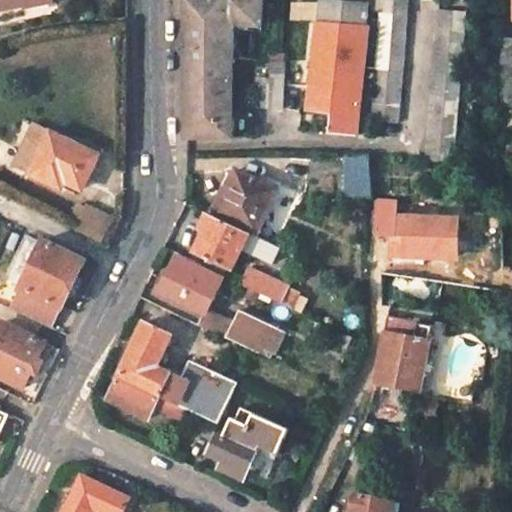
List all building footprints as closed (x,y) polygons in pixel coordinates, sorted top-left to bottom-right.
[(234,35),(263,35),(263,0),(186,0),(189,140),(235,140),(234,35)] [(372,125),(397,127),(409,0),(372,0),(371,14),(380,15),(372,125)] [(429,163),(457,165),(466,15),(439,14),(429,163)] [(365,29),(316,25),(310,109),(334,112),(332,132),(357,134),(365,29)] [(287,110),(290,65),(274,64),(273,80),(259,78),(257,107),(287,110)] [(86,191),(102,157),(37,125),(17,167),(65,190),(69,183),(86,191)] [(344,152),(347,192),(371,191),(369,150),(344,152)] [(282,193),(242,173),(232,190),(229,189),(217,211),(262,233),(282,193)] [(105,243),(115,220),(90,209),(89,211),(82,207),(72,227),(105,243)] [(399,207),(381,207),(381,240),(399,241),(399,261),(459,262),(460,224),(399,222),(399,207)] [(246,250),(278,264),(285,249),(210,214),(203,228),(210,232),(199,254),(235,271),(246,250)] [(43,242),(29,235),(6,283),(20,290),(43,242)] [(53,332),(87,261),(44,240),(43,242),(20,290),(10,310),(53,332)] [(209,320),(226,283),(178,260),(160,297),(209,320)] [(291,292),(250,273),(243,287),(284,306),(291,292)] [(231,343),(263,358),(276,331),(244,316),(236,333),(231,343)] [(204,330),(231,343),(236,333),(209,320),(204,330)] [(379,385),(424,392),(432,328),(391,321),(379,385)] [(0,331),(0,378),(24,391),(46,346),(3,325),(0,331)] [(159,371),(174,341),(147,326),(119,380),(174,407),(185,384),(159,371)] [(239,387),(193,369),(185,384),(174,407),(183,412),(218,428),(239,387)] [(119,380),(109,403),(148,422),(155,408),(162,412),(160,414),(178,423),(183,412),(174,407),(119,380)] [(293,433),(246,411),(240,423),(236,420),(226,439),(220,436),(211,454),(225,461),(221,469),(246,482),(263,448),(281,457),(293,433)] [(0,438),(9,419),(0,414),(0,438)] [(431,438),(433,417),(419,415),(416,435),(431,438)] [(150,511),(151,511),(105,490),(94,511),(150,511)] [(355,511),(390,511),(391,505),(358,499),(355,511)]
